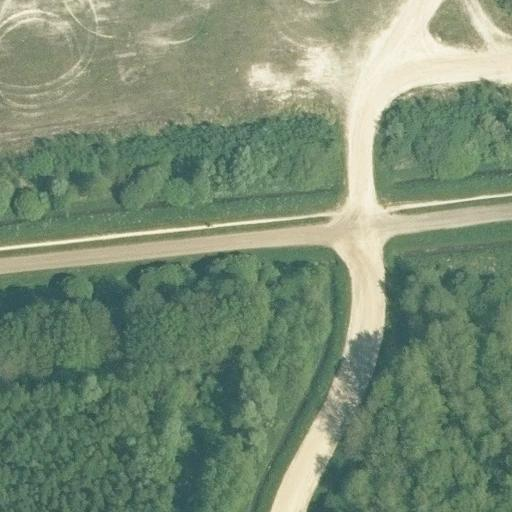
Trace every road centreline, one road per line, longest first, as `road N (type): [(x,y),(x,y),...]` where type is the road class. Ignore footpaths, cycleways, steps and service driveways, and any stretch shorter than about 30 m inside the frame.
road 1 (track): [(427,0),(361,109),(366,291),(359,359),(285,511)]
road 2 (track): [(511,212),(0,268)]
road 3 (track): [(511,67),(428,70),(395,53)]
